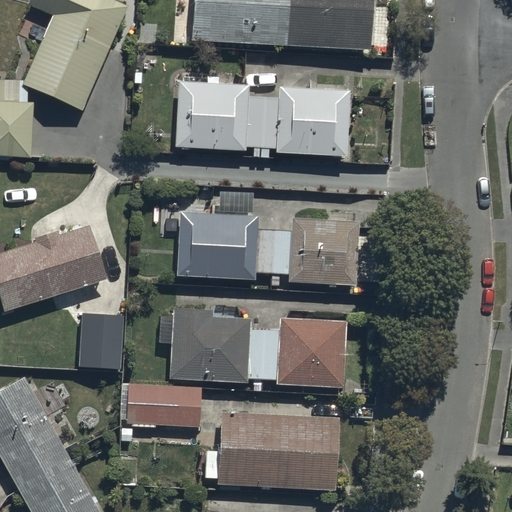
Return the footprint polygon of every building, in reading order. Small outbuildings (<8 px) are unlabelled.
[(80,106),(125,3),(119,0),(25,0),(26,0),(51,11),(21,77),(0,77),(0,151),(29,153),(31,99),(25,99),(25,82),(80,106)] [(374,0),(193,0),(191,38),(372,46),(374,0)] [(352,93),(179,79),(175,144),(345,156),(352,93)] [(177,207),(174,272),(254,275),(254,269),(286,271),(285,279),(353,281),(356,215),(289,212),(288,227),(255,225),(255,210),(177,207)] [(88,220),(0,254),(0,292),(6,311),(105,279),(88,220)] [(166,375),(244,379),(244,375),(275,376),(275,380),(342,383),(345,316),(277,313),(276,325),(247,324),(248,314),(237,314),(237,310),(225,310),(226,286),(176,283),(175,304),(171,304),(171,312),(158,312),(157,340),(168,340),(166,375)] [(79,310),(76,364),(118,366),(121,313),(79,310)] [(98,511),(27,375),(0,389),(0,455),(29,511),(98,511)] [(197,425),(198,384),(126,382),(126,399),(119,399),(118,417),(125,417),(125,422),(130,422),(130,425),(153,425),(154,423),(197,425)] [(335,419),(219,410),(214,477),(330,486),(335,419)]
